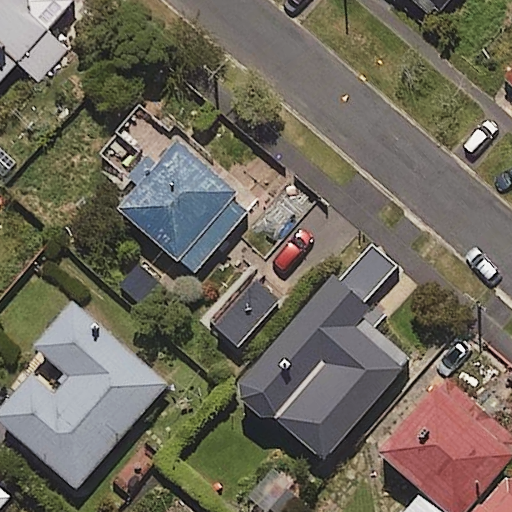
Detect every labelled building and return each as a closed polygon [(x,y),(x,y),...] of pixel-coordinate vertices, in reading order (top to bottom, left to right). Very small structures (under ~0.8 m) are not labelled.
[(32,13),(32,0),(0,0),(0,81),(19,61),(39,79),(70,47),(32,13)] [(447,0),(408,0),(432,19),(447,0)] [(257,204),(181,135),(119,202),(195,272),(257,204)] [(397,265),(373,244),(345,277),(339,272),(240,387),(327,461),(414,359),(358,311),(397,265)] [(140,259),(119,281),(147,308),(168,286),(140,259)] [(283,298),(259,276),(217,323),(241,345),(283,298)] [(170,384),(78,302),(41,344),(72,372),(60,387),(39,368),(0,412),(0,415),(79,485),(170,384)] [(464,511),(511,457),(511,434),(448,380),(385,453),(427,489),(406,511),(464,511)] [(511,511),(511,471),(510,472),(474,511),(511,511)] [(0,511),(0,507),(11,496),(0,485),(0,511)]
